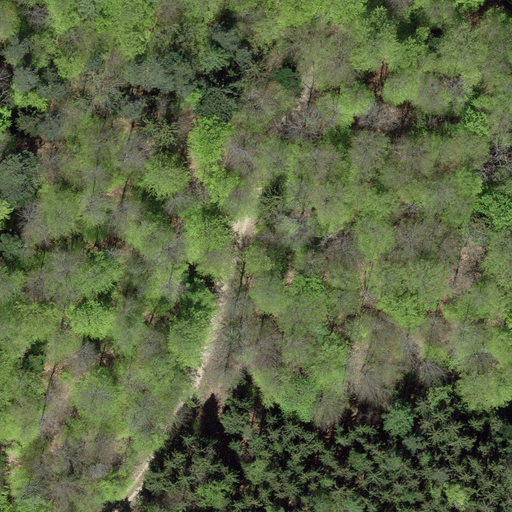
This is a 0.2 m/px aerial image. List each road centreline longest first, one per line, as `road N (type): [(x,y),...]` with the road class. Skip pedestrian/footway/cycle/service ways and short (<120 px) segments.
road 1 (track): [(355,0),(330,36),(234,240),(159,475),(121,511)]
road 2 (track): [(511,216),(247,214)]
road 3 (track): [(330,36),(511,39)]
